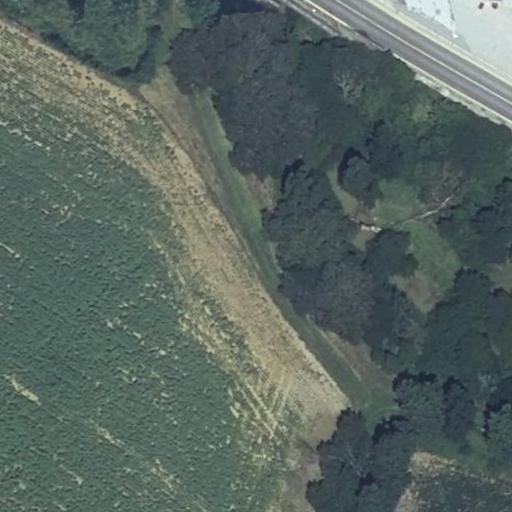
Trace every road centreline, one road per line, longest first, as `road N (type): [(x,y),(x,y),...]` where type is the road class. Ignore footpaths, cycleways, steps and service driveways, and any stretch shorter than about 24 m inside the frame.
road 1 (track): [(173,0),(219,122),(327,320),(382,378)]
road 2 (motorway): [(352,0),(511,91)]
road 3 (track): [(382,378),(511,443)]
road 4 (track): [(334,511),(382,378)]
